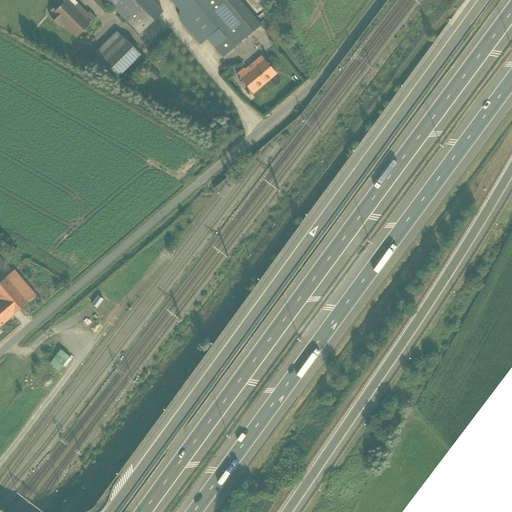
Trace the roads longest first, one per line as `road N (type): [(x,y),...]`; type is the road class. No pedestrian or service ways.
road 1 (motorway): [(482,0),(105,511)]
road 2 (motorway): [(511,13),(144,511)]
road 3 (motorway): [(195,511),(511,82)]
road 4 (unclassified): [(379,0),(313,87),(0,354)]
road 5 (motorway): [(284,511),(511,166)]
road 6 (unknown): [(259,133),(160,0)]
